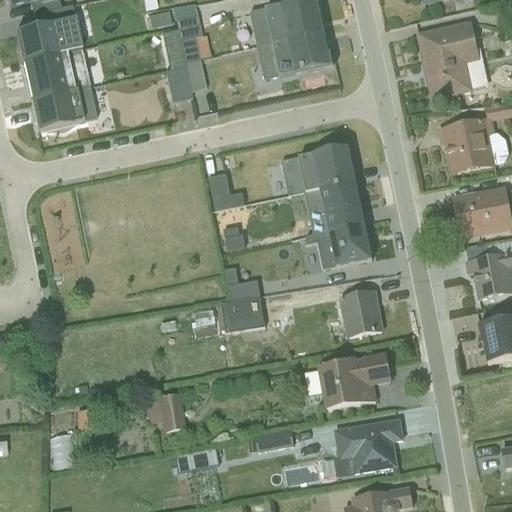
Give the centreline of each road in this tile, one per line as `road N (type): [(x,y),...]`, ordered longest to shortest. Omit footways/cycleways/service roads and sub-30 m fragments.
road 1 (residential): [(385,109),(461,511)]
road 2 (residential): [(3,187),(385,109)]
road 3 (residential): [(0,311),(29,304),(3,187)]
